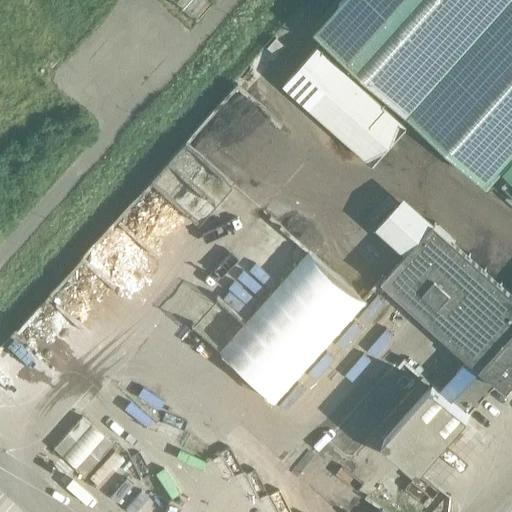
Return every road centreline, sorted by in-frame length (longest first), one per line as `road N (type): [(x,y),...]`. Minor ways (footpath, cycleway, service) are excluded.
road 1 (unknown): [(122,336),(299,460),(310,458),(412,346),(434,350),(477,394)]
road 2 (unknown): [(122,336),(250,207),(289,190),(398,191),(510,255)]
road 3 (unknown): [(76,377),(232,511)]
